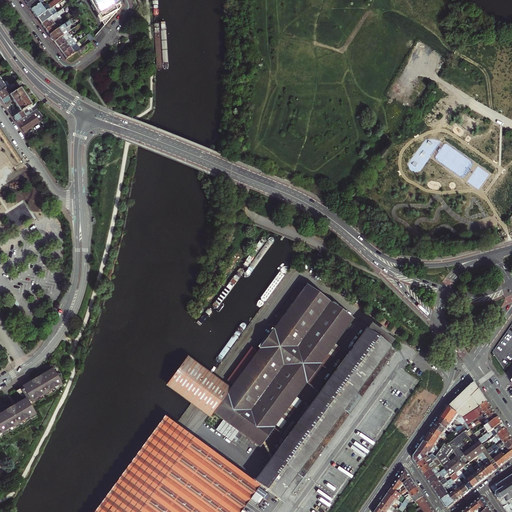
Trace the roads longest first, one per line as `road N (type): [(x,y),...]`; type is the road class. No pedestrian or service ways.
road 1 (primary): [(479,258),(434,265),(389,259),(307,199),(91,108)]
road 2 (primary): [(85,117),(298,203),(396,274)]
road 3 (residential): [(13,0),(70,68),(97,51),(129,11),(128,0)]
road 4 (residential): [(41,353),(80,293),(81,199)]
road 5 (residential): [(74,199),(76,275),(41,353)]
road 6 (primary): [(91,108),(49,82),(0,30)]
road 7 (primary): [(0,34),(26,73),(85,117)]
